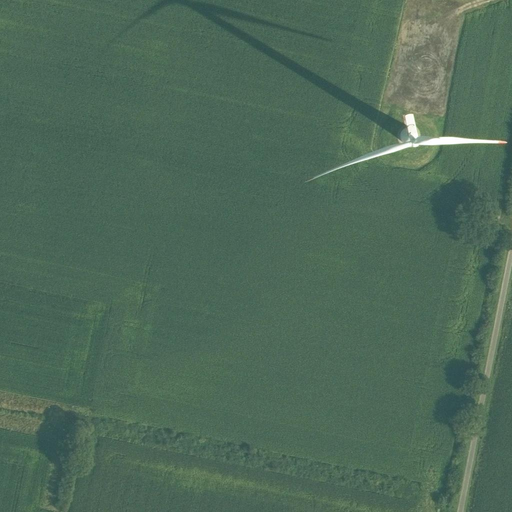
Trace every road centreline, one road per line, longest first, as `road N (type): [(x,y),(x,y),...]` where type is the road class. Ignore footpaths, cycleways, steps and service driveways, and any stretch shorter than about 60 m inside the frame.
road 1 (unclassified): [(511,256),(461,511)]
road 2 (track): [(414,108),(434,19),(489,0)]
